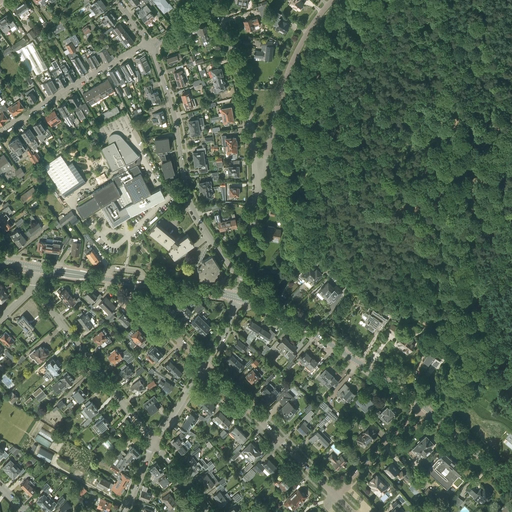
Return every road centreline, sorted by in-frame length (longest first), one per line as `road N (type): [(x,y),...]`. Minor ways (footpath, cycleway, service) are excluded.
road 1 (residential): [(244,272),(226,263),(195,218),(151,51)]
road 2 (secondary): [(424,408),(293,321),(237,297)]
road 3 (residential): [(257,185),(292,60),(332,0)]
road 4 (residential): [(154,442),(32,289)]
road 5 (residential): [(212,0),(245,104),(257,185)]
road 6 (residential): [(331,495),(204,366)]
road 7 (residential): [(0,133),(148,44)]
